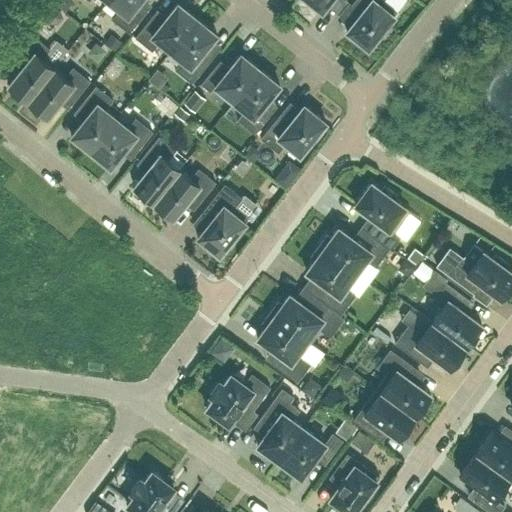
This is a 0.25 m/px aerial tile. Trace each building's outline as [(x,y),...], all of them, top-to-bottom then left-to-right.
[(137,0),(108,0),(118,8),(110,17),(127,31),(146,7),(137,0)] [(309,0),(320,9),(326,0),(309,0)] [(351,0),(350,2),(359,10),(344,28),(366,46),(374,36),(378,39),(388,26),(385,23),(395,10),(383,0),(351,0)] [(158,40),(169,49),(196,17),(176,1),(161,19),(152,12),(134,36),(151,49),(158,40)] [(215,32),(196,17),(169,49),(181,58),(173,67),(190,81),(209,58),(200,51),(215,32)] [(26,98),(52,66),(41,57),(48,47),(31,34),(13,57),(22,64),(7,83),(26,98)] [(232,99),(258,67),(239,51),(224,70),(215,63),(200,82),(209,90),(213,84),(232,99)] [(52,66),(26,98),(46,114),(60,96),(69,103),(88,79),(71,66),(64,75),(52,66)] [(278,83),(258,67),(232,99),(244,109),(236,118),(253,132),(272,108),(263,101),(278,83)] [(89,149),(115,116),(104,107),(111,98),(94,84),(75,108),(84,115),(69,133),(89,149)] [(324,120),(302,102),(287,121),(278,113),(259,137),(277,151),(284,141),(298,152),(306,143),(309,145),(319,132),(316,130),(324,120)] [(126,125),(115,116),(89,149),(108,165),(123,146),(132,153),(151,130),(134,116),(126,125)] [(138,194),(149,203),(178,167),(167,158),(174,149),(157,135),(138,158),(147,165),(132,184),(140,190),(138,194)] [(189,176),(178,167),(149,203),(160,212),(163,209),(171,215),(186,197),(195,204),(214,180),(197,167),(189,176)] [(380,187),(370,179),(353,202),(372,216),(365,226),(391,245),(399,234),(393,230),(409,208),(393,197),(396,193),(382,183),(380,187)] [(240,196),(223,182),(201,209),(211,216),(196,235),(217,252),(225,242),(229,245),(239,232),(236,229),(247,216),(233,205),(240,196)] [(325,232),(317,244),(354,271),(364,258),(374,265),(387,247),(363,229),(356,239),(336,225),(329,235),(325,232)] [(492,256),(472,242),(462,256),(448,245),(435,263),(473,291),(480,281),(499,296),(511,278),(511,271),(505,266),(507,263),(494,253),(492,256)] [(354,271),(317,244),(308,256),(312,258),(304,269),(323,283),(316,292),(341,310),(354,292),(344,285),(354,271)] [(435,267),(423,284),(435,293),(444,280),(447,276),(435,267)] [(427,317),(464,344),(480,322),(461,308),(468,298),(444,280),(431,299),(440,306),(431,319),(427,316),(427,317)] [(277,299),(268,311),(309,341),(319,327),(329,334),(342,316),(314,296),(307,305),(288,291),(280,302),(277,299)] [(309,341),(268,311),(259,322),(263,325),(255,335),(275,349),(268,359),(296,379),(309,361),(299,354),(309,341)] [(427,317),(417,330),(407,323),(394,341),(422,362),(429,352),(448,366),(464,344),(427,317)] [(314,340),(304,353),(318,364),(328,351),(314,340)] [(375,386),(413,414),(429,392),(410,378),(417,368),(389,347),(376,365),(386,372),(375,386)] [(212,395),(204,405),(227,422),(241,403),(250,410),(268,386),(251,372),(243,382),(229,371),(222,381),(218,379),(208,392),(212,395)] [(282,386),(253,425),(263,432),(255,442),(277,458),(302,425),(291,417),(298,408),(288,400),(293,394),(282,386)] [(397,436),(413,414),(375,386),(352,417),(374,434),(381,424),(397,436)] [(344,418),(336,431),(348,439),(356,426),(344,418)] [(302,425),(277,458),(299,475),(313,456),(323,463),(340,438),(330,431),(323,441),(302,425)] [(359,429),(352,439),(359,445),(367,435),(359,429)] [(475,450),(509,475),(511,471),(511,441),(510,443),(491,429),(475,450)] [(511,479),(511,477),(509,475),(475,450),(459,473),(478,487),(471,497),(491,511),(497,511),(503,504),(497,499),(511,479)] [(355,458),(345,451),(327,476),(337,482),(327,495),(350,511),(358,501),(361,504),(371,491),(367,488),(378,474),(355,458)] [(138,511),(168,511),(158,504),(172,485),(150,469),(142,479),(139,476),(129,490),(132,492),(125,502),(138,511)]
